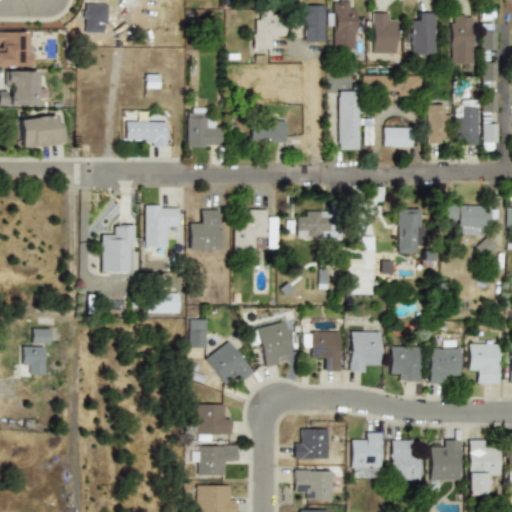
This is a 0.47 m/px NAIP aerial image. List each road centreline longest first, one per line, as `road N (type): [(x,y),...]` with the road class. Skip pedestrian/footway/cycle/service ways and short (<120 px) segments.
road 1 (residential): [(511,175),(88,176)]
road 2 (residential): [(265,511),(270,405),(355,400),(425,412),(511,412)]
